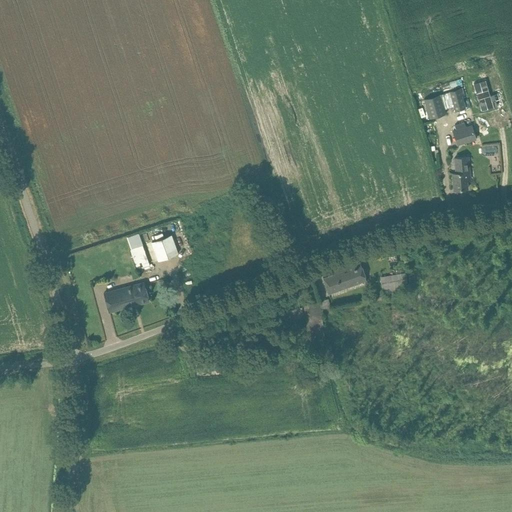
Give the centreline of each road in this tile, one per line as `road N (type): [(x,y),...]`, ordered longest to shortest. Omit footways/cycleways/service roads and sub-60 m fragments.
road 1 (unclassified): [(70,362),(384,243),(511,220)]
road 2 (unclassified): [(70,362),(0,125)]
road 3 (unclassified): [(68,511),(70,362)]
